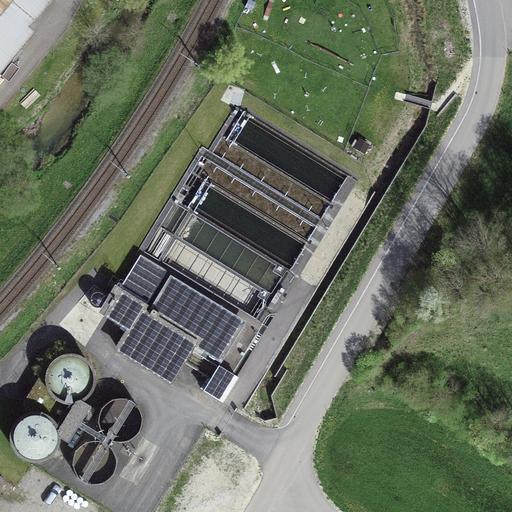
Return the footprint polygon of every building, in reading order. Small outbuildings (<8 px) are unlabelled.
[(0,0),(0,80),(61,5),(54,0),(0,0)] [(167,272),(140,256),(121,286),(116,283),(119,279),(113,275),(107,285),(114,289),(97,315),(126,333),(113,353),(152,377),(152,376),(171,388),(195,349),(221,365),(247,324),(171,277),(151,309),(145,306),(167,272)] [(69,355),(61,358),(51,364),(46,373),(46,384),(38,386),(24,405),(27,413),(19,418),(13,426),(11,437),(13,448),(17,454),(24,459),(35,463),(44,461),(50,457),(57,448),(61,438),(69,443),(84,421),(88,424),(96,409),(82,400),(92,393),(97,380),(90,364),(81,357),(69,355)] [(118,399),(105,405),(99,417),(101,431),(111,440),(125,442),(137,436),(143,424),(141,411),(131,401),(118,399)] [(103,443),(90,442),(78,449),(73,461),(76,475),(86,483),(99,485),(111,478),(116,465),(113,452),(103,443)]
